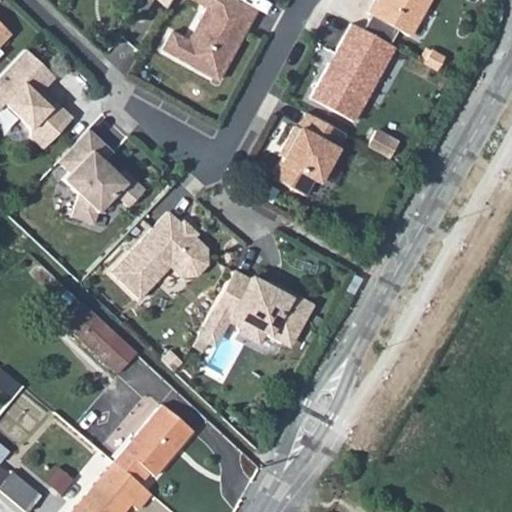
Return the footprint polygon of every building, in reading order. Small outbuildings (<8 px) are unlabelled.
[(170,31),(160,49),(216,80),(254,11),(234,0),(204,0),(201,5),(205,7),(187,41),(170,31)] [(387,5),(379,20),(383,22),(375,37),(401,51),(409,36),(421,43),(444,0),(395,0),(391,7),(387,5)] [(375,37),(362,30),(321,105),(365,128),(406,54),(401,51),(375,37)] [(429,49),(421,63),(435,70),(443,57),(429,49)] [(24,50),(0,74),(0,105),(2,103),(29,129),(29,137),(41,148),(70,117),(53,101),(47,108),(35,96),(41,90),(53,77),(24,50)] [(35,96),(47,108),(53,101),(41,90),(35,96)] [(356,141),(317,119),(309,134),(306,133),(294,154),(298,156),(294,164),(283,184),(316,202),(324,186),(329,189),(356,141)] [(374,131),(396,142),(398,139),(376,127),(374,131)] [(110,152),(86,129),(56,161),(67,172),(60,180),(76,195),(69,216),(91,223),(95,211),(111,193),(126,207),(142,190),(122,172),(116,172),(114,175),(101,162),(103,160),(110,152)] [(374,131),(365,146),(387,158),(396,142),(374,131)] [(294,154),(290,162),(294,164),(298,156),(294,154)] [(103,160),(101,162),(114,175),(116,172),(103,160)] [(179,223),(167,211),(109,272),(137,298),(167,266),(178,276),(194,276),(205,264),(205,248),(192,235),(189,238),(177,226),(179,223)] [(179,223),(177,226),(189,238),(195,231),(183,220),(179,223)] [(231,271),(195,336),(206,343),(220,317),(226,320),(240,328),(238,333),(256,343),(262,332),(282,343),(290,341),(310,305),(276,286),(274,290),(265,286),(249,276),(247,280),(231,271)] [(268,282),(265,286),(274,290),(276,286),(268,282)] [(137,352),(100,318),(98,316),(83,302),(64,321),(79,335),(78,336),(118,373),(137,352)] [(206,343),(212,346),(226,320),(220,317),(206,343)] [(1,368),(0,368),(0,390),(9,398),(21,383),(1,368)] [(139,484),(148,473),(153,477),(192,430),(160,404),(111,461),(139,484)] [(123,511),(130,505),(137,511),(150,494),(139,484),(111,461),(68,511),(123,511)] [(0,491),(24,511),(26,511),(40,496),(11,472),(0,484),(0,491)]
